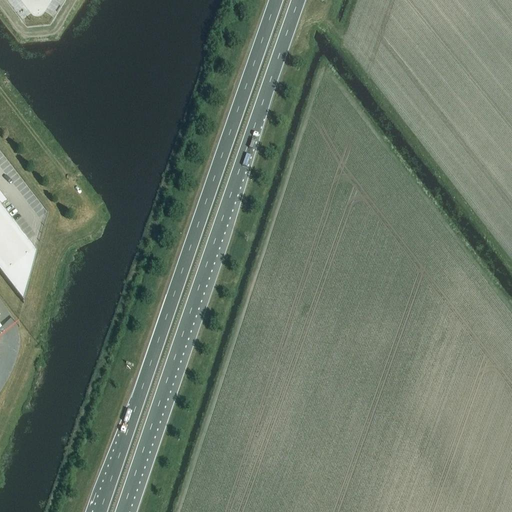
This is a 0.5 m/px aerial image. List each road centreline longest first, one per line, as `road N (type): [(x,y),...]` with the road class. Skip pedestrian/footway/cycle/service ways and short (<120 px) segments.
road 1 (trunk): [(277,0),(99,511)]
road 2 (trunk): [(121,511),(298,0)]
